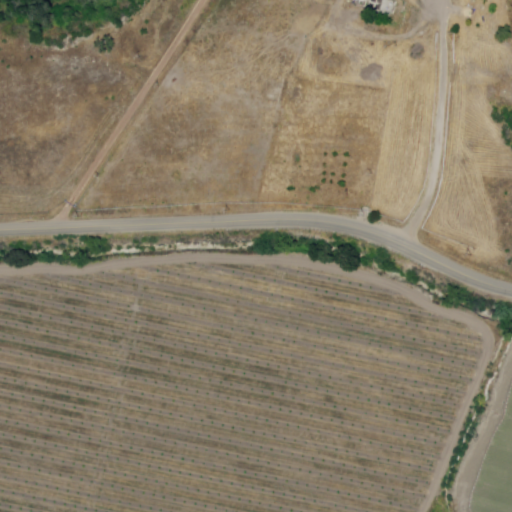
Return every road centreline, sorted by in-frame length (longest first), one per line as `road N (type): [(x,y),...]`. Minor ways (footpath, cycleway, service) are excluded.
road 1 (track): [(426,511),(494,332),(364,272),(300,260),(0,271)]
road 2 (secondary): [(0,230),(336,221),(511,290)]
